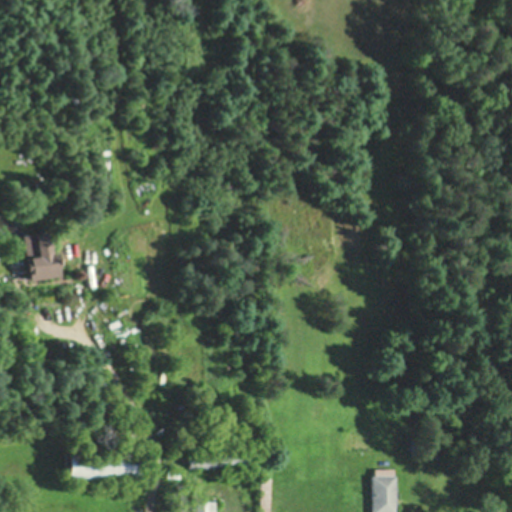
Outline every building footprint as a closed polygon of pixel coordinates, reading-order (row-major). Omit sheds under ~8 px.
[(90,98),(71,101),(70,93),(89,91),(90,98)] [(46,227),(50,250),(55,249),(59,272),(27,277),(20,232),(46,227)] [(117,323),(108,327),(106,321),(115,318),(117,323)] [(142,355),(128,358),(126,351),(141,349),(142,355)] [(113,434),(107,435),(100,402),(106,401),(113,434)] [(193,408),(191,415),(184,414),(186,406),(193,408)] [(129,442),(129,449),(135,449),(135,477),(64,478),(64,450),(114,449),(114,443),(129,442)] [(245,463),(186,465),(185,447),(244,444),(245,463)] [(177,466),(177,476),(165,476),(165,468),(173,468),(173,465),(177,466)] [(391,467),(391,473),(393,473),(393,511),(368,511),(368,474),(372,473),(372,467),(391,467)] [(268,476),(265,511),(255,511),(257,476),(268,476)] [(212,499),(212,511),(192,511),(192,508),(193,508),(193,500),(212,499)]
